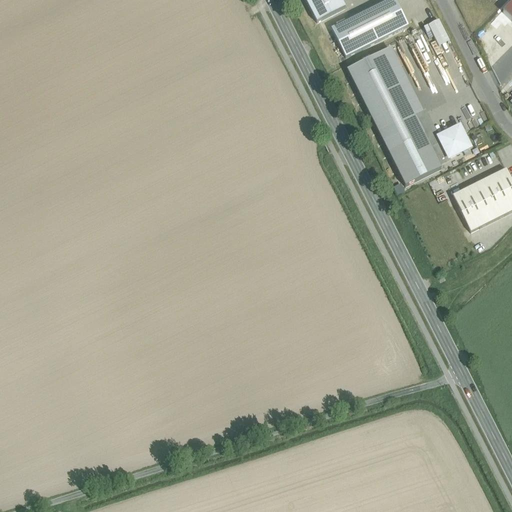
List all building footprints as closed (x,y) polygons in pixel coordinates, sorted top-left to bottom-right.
[(345,10),(340,0),(303,0),(317,25),(345,10)] [(394,0),(331,32),(345,60),(408,29),(394,0)] [(511,4),(503,14),(511,22),(511,4)] [(442,21),(425,29),(430,40),(435,38),(440,49),(453,43),(442,21)] [(383,55),(414,117),(421,113),(390,51),(383,55)] [(347,73),(388,155),(424,138),(414,117),(383,55),(347,73)] [(423,113),(421,113),(414,117),(424,138),(426,140),(435,136),(423,113)] [(446,155),(449,160),(469,150),(459,130),(439,140),(446,155)] [(426,140),(424,138),(388,155),(405,189),(441,171),(436,160),(430,149),(426,140)] [(446,155),(439,140),(436,141),(438,145),(430,149),(436,160),(446,155)] [(452,199),(470,235),(511,213),(511,184),(506,172),(452,199)]
